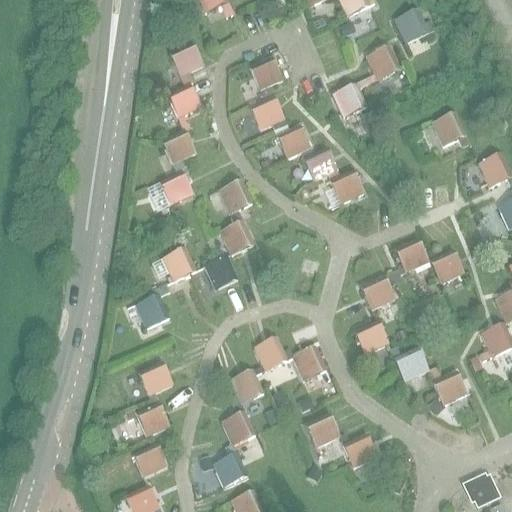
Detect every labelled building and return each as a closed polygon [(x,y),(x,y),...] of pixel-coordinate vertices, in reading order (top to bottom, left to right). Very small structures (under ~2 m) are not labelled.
[(221,10),(226,20),(233,17),(228,6),(225,0),(197,0),(205,17),(221,10)] [(302,0),(307,10),(329,0),(302,0)] [(337,0),(346,20),(374,8),(370,0),(367,0),(365,2),(364,0),(337,0)] [(395,23),(405,47),(429,37),(428,36),(424,26),(418,13),(395,23)] [(322,20),(311,25),(314,32),(325,27),(322,20)] [(430,23),(424,26),(428,36),(434,33),(430,23)] [(192,46),(169,56),(180,80),(186,77),(203,69),(192,46)] [(389,51),(366,61),(374,79),(377,85),(400,74),(389,51)] [(272,61),(249,71),(259,95),(269,91),(282,84),(272,61)] [(185,90),(167,98),(177,121),(184,119),(184,118),(201,111),(186,77),(180,80),(185,90)] [(374,79),(365,83),(367,89),(377,85),(374,79)] [(365,83),(355,88),(358,93),(367,89),(365,83)] [(355,88),(331,99),(342,122),(366,111),(358,93),(355,88)] [(269,91),(259,95),(260,95),(264,104),(273,100),(269,91)] [(264,104),(250,111),(260,134),(272,128),(283,123),(273,100),(264,104)] [(432,127),(443,150),(457,144),(461,151),(468,148),(454,116),(432,127)] [(183,134),(161,144),(172,168),(182,163),(195,157),(184,134),(190,132),(184,119),(177,122),(183,134)] [(283,123),(272,128),(287,163),(301,156),(301,157),(310,152),(299,128),(288,133),(283,123)] [(310,152),(301,157),(313,185),(326,179),(336,174),(325,151),(312,157),(310,152)] [(511,180),(501,157),(478,168),(489,192),(507,183),(511,193),(511,192),(511,180)] [(268,161),(259,165),(262,172),(271,167),(268,161)] [(182,163),(172,168),(176,177),(182,175),(186,173),(182,163)] [(336,174),(326,179),(329,185),(338,180),(336,174)] [(338,180),(329,185),(340,208),(363,197),(352,174),(338,180)] [(176,177),(159,185),(169,209),(192,198),(182,175),(176,177)] [(242,184),(219,195),(229,218),(238,214),(252,207),(242,184)] [(305,190),(299,193),(302,201),(309,199),(305,190)] [(511,194),(511,204),(498,210),(508,234),(511,232),(511,192),(511,193),(511,194)] [(238,214),(229,218),(234,229),(243,225),(238,214)] [(235,229),(219,236),(230,259),(253,248),(243,225),(234,229),(235,229)] [(417,242),(394,252),(402,270),(405,275),(410,273),(428,265),(425,259),(417,242)] [(163,262),(173,284),(195,274),(185,252),(163,262)] [(430,264),(441,285),(463,275),(453,253),(437,260),(430,264)] [(435,254),(425,259),(428,265),(430,264),(437,260),(435,254)] [(204,271),(213,292),(236,281),(227,260),(204,271)] [(395,273),(390,275),(395,286),(402,283),(399,278),(405,275),(402,270),(395,273)] [(390,275),(383,279),(388,290),(395,286),(390,275)] [(382,279),(360,289),(371,313),(394,303),(388,290),(383,279),(382,279)] [(146,295),(149,302),(135,309),(145,332),(168,321),(158,299),(170,295),(165,287),(154,291),(146,295)] [(511,296),(495,304),(505,327),(511,323),(511,296)] [(353,335),(364,358),(386,347),(376,324),(353,335)] [(489,352),(479,357),(482,365),(511,350),(511,344),(504,327),(482,337),(489,352)] [(404,333),(397,336),(399,343),(407,340),(404,333)] [(276,341),(253,351),(262,369),(264,374),(287,363),(282,354),(276,341)] [(397,348),(389,352),(393,362),(402,358),(397,348)] [(291,361),(302,383),(325,373),(314,351),(291,361)] [(402,358),(393,362),(404,385),(427,375),(432,386),(440,381),(435,371),(427,375),(416,351),(402,358)] [(287,352),(282,354),(287,363),(291,361),(287,352)] [(160,366),(137,376),(148,399),(153,396),(170,388),(160,366)] [(252,374),(228,385),(235,398),(239,407),(241,406),(262,396),(254,379),(252,374)] [(440,381),(432,386),(442,408),(465,398),(455,375),(440,381)] [(237,418),(221,426),(231,446),(232,448),(255,438),(244,415),(241,406),(239,407),(235,398),(229,400),(237,418)] [(135,412),(124,416),(128,424),(137,420),(146,440),(150,438),(169,429),(158,406),(152,409),(137,416),(135,412)] [(274,412),(264,416),(269,427),(278,422),(274,412)] [(305,427),(315,450),(337,440),(338,439),(327,417),(305,427)] [(338,439),(337,440),(341,448),(349,445),(345,436),(338,439)] [(341,448),(351,471),(373,461),(375,460),(365,437),(349,445),(341,448)] [(229,460),(213,468),(223,490),(247,480),(236,456),(232,448),(231,446),(224,450),(229,460)] [(132,457),(143,481),(165,470),(155,447),(132,457)] [(375,460),(373,461),(377,470),(384,466),(380,457),(375,460)] [(462,487),(471,507),(474,505),(477,511),(501,501),(490,478),(486,479),(485,476),(462,487)] [(392,480),(388,491),(398,495),(402,485),(392,480)] [(157,511),(146,489),(124,499),(130,511),(157,511)] [(261,511),(253,494),(229,505),(232,511),(261,511)]
